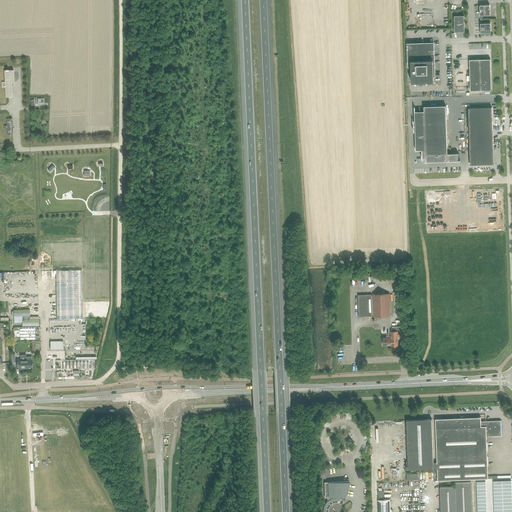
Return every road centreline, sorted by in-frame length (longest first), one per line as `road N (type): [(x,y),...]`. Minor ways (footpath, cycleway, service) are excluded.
road 1 (motorway): [(285,511),(262,0)]
road 2 (motorway): [(244,0),(266,511)]
road 3 (track): [(120,0),(118,359),(97,382)]
road 4 (secondary): [(223,391),(460,381)]
